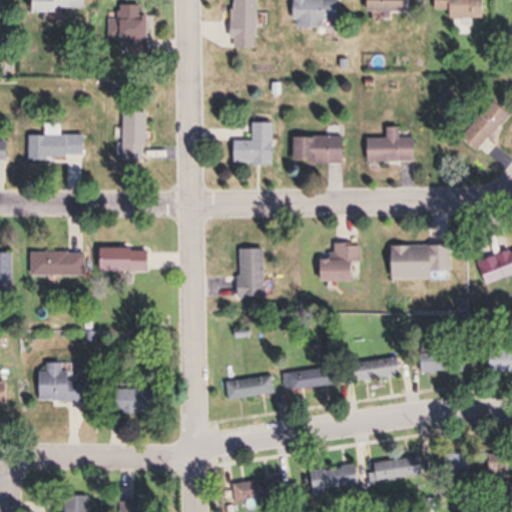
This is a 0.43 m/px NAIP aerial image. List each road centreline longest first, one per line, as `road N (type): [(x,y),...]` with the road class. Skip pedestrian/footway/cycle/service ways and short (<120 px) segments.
road 1 (residential): [(0,204),(483,205),(511,186)]
road 2 (residential): [(511,410),(197,452),(0,461)]
road 3 (residential): [(198,511),(189,0)]
